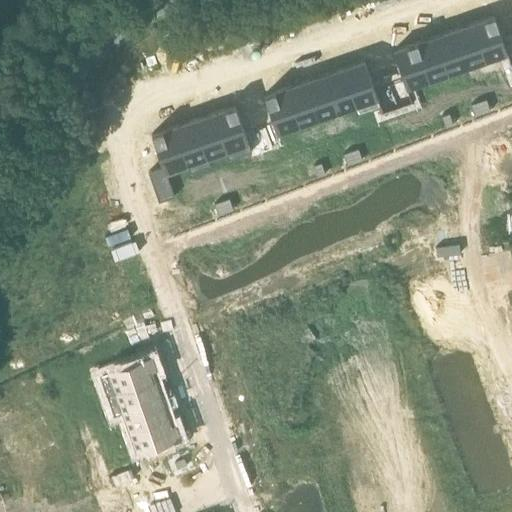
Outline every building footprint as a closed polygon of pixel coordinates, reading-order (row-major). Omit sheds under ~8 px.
[(511,40),(503,43),(494,15),(471,23),(484,60),(506,53),(511,68),(511,40)] [(484,60),(471,23),(453,29),(466,67),(484,60)] [(466,67),(453,29),(434,35),(447,73),(466,67)] [(447,73),(434,35),(415,42),(429,80),(447,73)] [(429,80),(415,42),(393,50),(403,78),(389,83),(397,107),(411,102),(406,87),(429,80)] [(358,114),(380,107),(382,112),(397,107),(389,83),(374,88),(364,60),(342,67),(355,105),(354,105),(357,115),(358,114)] [(324,74),(337,111),(354,105),(355,105),(342,67),(341,68),(324,74)] [(324,74),(304,80),(317,118),(336,112),(337,111),(324,74)] [(286,87),(299,124),(317,118),(304,80),(286,87)] [(273,123),(259,128),(267,152),(282,146),(277,132),(298,125),(299,124),(286,87),(264,95),(273,123)] [(486,99),(478,101),(482,113),(490,110),(486,99)] [(482,113),(478,101),(471,104),(475,115),(482,113)] [(235,104),(212,112),(219,133),(227,154),(226,155),(227,159),(251,151),(253,157),(267,152),(259,128),(245,133),(235,104)] [(212,112),(193,119),(207,160),(208,161),(209,161),(226,155),(227,154),(219,133),(212,112)] [(441,115),(445,127),(453,124),(449,113),(441,115)] [(193,119),(173,126),(188,168),(187,168),(189,173),(190,172),(209,166),(210,165),(209,161),(208,161),(207,160),(193,119)] [(163,166),(148,171),(159,201),(174,196),(167,175),(187,168),(188,168),(173,126),(151,133),(163,166)] [(409,143),(405,131),(390,137),(394,148),(409,143)] [(358,148),(350,150),(354,162),(362,159),(358,148)] [(354,162),(350,150),(343,153),(347,165),(354,162)] [(321,162),(313,165),(317,176),(325,174),(321,162)] [(229,198),(221,200),(225,212),(233,209),(229,198)] [(225,212),(221,200),(214,203),(218,214),(225,212)] [(511,213),(489,221),(500,253),(511,249),(511,213)] [(188,215),(170,221),(174,234),(192,226),(188,215)] [(426,252),(413,257),(429,300),(452,291),(437,251),(426,255),(426,252)] [(413,257),(395,264),(412,307),(429,300),(413,257)] [(395,264),(377,271),(394,313),(412,307),(395,264)] [(377,271),(359,278),(376,320),(394,313),(377,271)] [(359,278),(337,287),(354,329),(376,320),(359,278)] [(310,297),(288,305),(305,348),(327,340),(310,297)] [(288,305),(271,313),(287,355),(305,348),(288,305)] [(447,312),(435,317),(441,332),(452,327),(447,312)] [(271,313),(253,320),(269,362),(287,355),(271,313)] [(253,320),(235,327),(252,369),(269,362),(253,320)] [(427,324),(419,327),(423,338),(431,335),(427,324)] [(223,334),(213,338),(229,378),(252,369),(235,327),(222,332),(223,334)] [(423,338),(419,327),(411,329),(415,341),(423,338)] [(391,337),(383,339),(387,351),(395,348),(391,337)] [(387,351),(383,339),(375,342),(379,353),(387,351)] [(477,355),(434,370),(442,393),(485,378),(477,355)] [(107,396),(154,380),(151,370),(155,368),(151,356),(100,374),(107,396)] [(318,363),(311,366),(315,377),(323,374),(318,363)] [(315,377),(311,366),(303,369),(308,380),(315,377)] [(283,377),(275,380),(280,391),(287,388),(283,377)] [(485,378),(442,393),(449,411),(491,396),(485,378)] [(123,411),(160,397),(154,380),(107,396),(114,414),(114,415),(123,412),(123,411)] [(280,391),(275,380),(267,383),(272,394),(280,391)] [(262,398),(258,387),(243,393),(247,404),(262,398)] [(404,394),(407,402),(419,397),(416,390),(404,394)] [(491,396),(449,411),(455,429),(498,414),(491,396)] [(69,401),(71,408),(83,404),(80,397),(69,401)] [(123,412),(129,429),(166,415),(160,397),(123,411),(123,412)] [(85,412),(83,404),(71,408),(74,416),(85,412)] [(411,412),(413,420),(425,416),(422,408),(411,412)] [(498,414),(455,429),(461,447),(504,432),(498,414)] [(129,429),(136,450),(179,435),(175,423),(170,425),(166,415),(129,429)] [(428,423),(425,416),(413,420),(416,427),(428,423)] [(325,418),(313,422),(316,430),(327,426),(325,418)] [(289,422),(247,436),(254,455),(296,441),(289,422)] [(89,434),(92,442),(103,438),(100,430),(89,434)] [(504,432),(461,447),(468,465),(510,450),(504,432)] [(331,436),(320,440),(322,448),(334,444),(331,436)] [(106,446),(103,438),(92,442),(94,450),(106,446)] [(296,441),(254,455),(260,473),(302,458),(296,441)] [(336,451),(334,444),(322,448),(325,455),(336,451)] [(435,444),(423,448),(426,456),(438,452),(435,444)] [(511,454),(510,450),(468,465),(476,488),(511,475),(511,454)] [(440,460),(438,452),(426,456),(429,464),(440,460)] [(302,458),(260,473),(267,491),(308,476),(302,458)] [(444,470),(432,474),(435,482),(447,478),(444,470)] [(344,472),(332,476),(335,484),(346,480),(344,472)] [(308,476),(267,491),(273,509),(315,494),(308,476)] [(349,488),(346,480),(335,484),(338,492),(349,488)] [(321,511),(315,494),(273,509),(273,511),(321,511)] [(64,511),(60,499),(25,510),(25,511),(64,511)]
